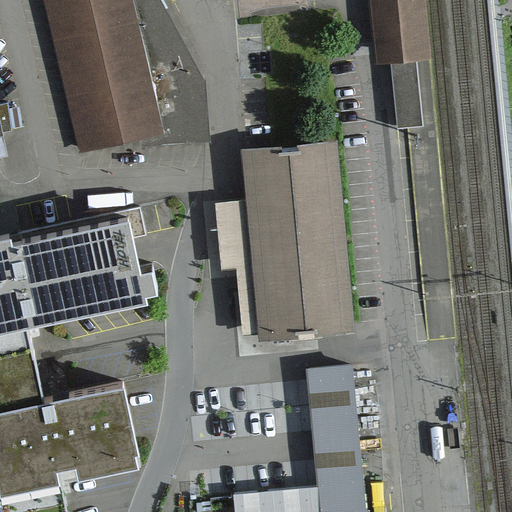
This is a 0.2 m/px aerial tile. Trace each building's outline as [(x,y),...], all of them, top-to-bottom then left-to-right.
[(51,0),(75,145),(163,131),(140,0),(51,0)] [(370,0),(375,53),(391,52),(396,123),(421,121),(416,49),(425,49),(421,0),(370,0)] [(338,132),(242,141),(247,194),(259,329),(260,334),(355,324),(338,132)] [(247,194),(216,196),(222,264),(236,263),(243,330),(259,329),(247,194)] [(9,225),(0,226),(0,511),(70,511),(63,482),(139,464),(133,436),(139,435),(124,369),(44,387),(28,316),(43,312),(147,289),(145,280),(156,278),(151,256),(140,258),(128,206),(11,232),(9,225)] [(362,511),(352,364),(310,367),(318,487),(235,493),(236,511),(362,511)]
